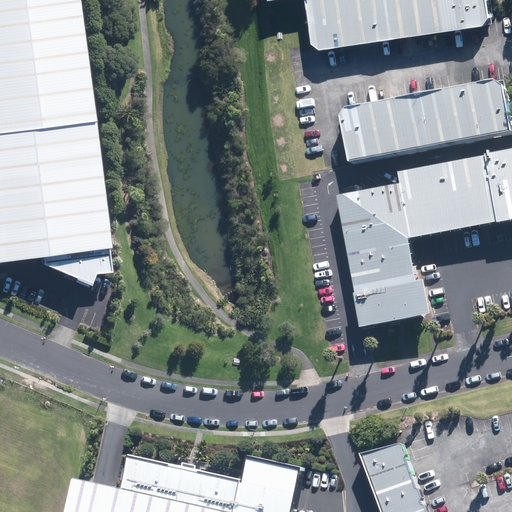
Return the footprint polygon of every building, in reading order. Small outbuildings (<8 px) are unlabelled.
[(114,249),(81,0),(0,0),(0,263),(44,258),(45,265),(93,285),(97,274),(113,272),(110,250),(114,249)] [(492,0),(331,0),(319,2),(327,57),(497,33),(492,0)] [(511,116),(507,90),(351,120),(361,173),(511,144),(511,116)] [(355,206),(384,339),(453,325),(436,248),(511,232),(511,159),(414,180),(417,193),(355,206)] [(433,511),(413,452),(376,464),(392,511),(433,511)] [(77,486),(71,511),(242,511),(248,487),(134,462),(126,496),(77,486)]
